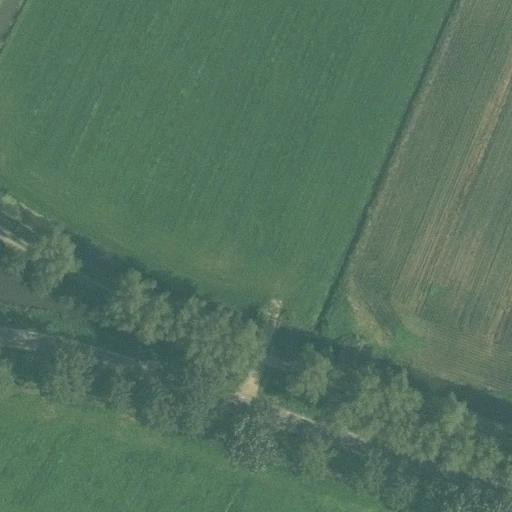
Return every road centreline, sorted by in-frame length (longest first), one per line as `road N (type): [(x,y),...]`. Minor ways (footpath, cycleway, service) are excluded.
road 1 (track): [(0,228),(189,328),(511,434)]
road 2 (tertiary): [(511,498),(124,368),(0,339)]
